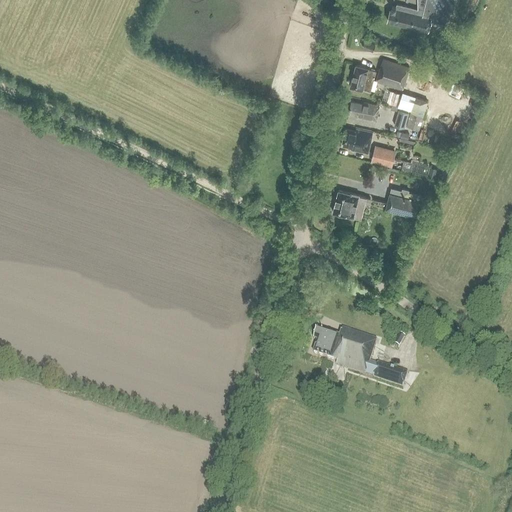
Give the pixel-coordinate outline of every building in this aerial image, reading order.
[(420,0),(418,10),(413,8),(397,5),(397,7),(393,7),(392,10),(391,10),(388,22),(429,32),(431,22),(449,26),(451,14),(453,14),(456,0),(420,0)] [(372,50),(374,44),(365,41),(363,47),(372,50)] [(402,90),(410,67),(383,58),(376,80),(402,90)] [(374,81),(376,70),(355,65),(350,87),(371,92),(371,89),(375,90),(377,82),(374,81)] [(393,92),(390,104),(392,105),(398,107),(399,107),(411,110),(407,126),(419,130),(424,114),(428,101),(403,92),(402,95),(393,92)] [(364,102),(363,104),(352,101),(349,112),(361,115),(360,117),(376,121),(380,106),(364,102)] [(398,109),(394,125),(404,128),(408,116),(409,112),(408,112),(398,109)] [(357,129),(356,131),(346,129),(342,145),(353,148),(352,149),(368,153),(373,133),(357,129)] [(390,167),(393,152),(376,148),(373,163),(390,167)] [(411,172),(414,163),(405,160),(403,169),(411,172)] [(436,179),(438,170),(430,168),(428,177),(436,179)] [(402,189),(401,191),(392,188),(388,209),(416,216),(421,196),(409,193),(409,191),(402,189)] [(366,198),(366,197),(339,190),(333,212),(353,217),(358,198),(362,199),(363,197),(366,198)] [(339,339),(316,331),(313,341),(317,342),(313,354),(336,362),(335,366),(364,375),(365,374),(372,376),(372,377),(402,387),(406,374),(376,364),(376,365),(368,363),(375,341),(342,330),(339,339)]
